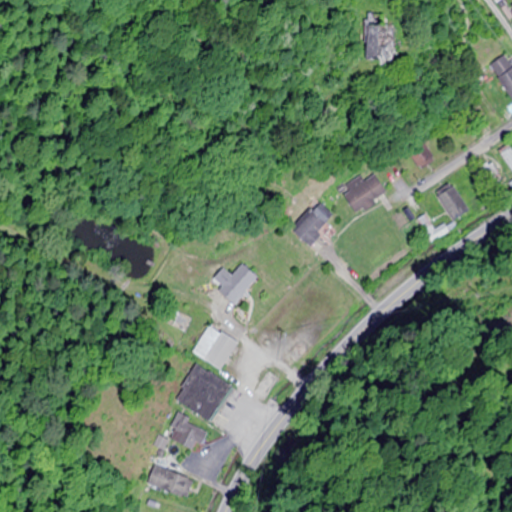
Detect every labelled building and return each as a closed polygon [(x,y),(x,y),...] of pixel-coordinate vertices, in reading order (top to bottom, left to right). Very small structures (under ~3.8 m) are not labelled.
[(375,66),(375,18),(362,18),(362,25),(352,25),(352,66),(375,66)] [(511,104),(511,61),(507,54),(487,68),(511,104)] [(406,152),(418,173),(434,162),(422,142),(406,152)] [(511,148),(510,146),(501,153),(511,169),(511,148)] [(351,176),(343,207),(372,215),(381,184),(351,176)] [(435,196),(454,223),(470,212),(450,185),(435,196)] [(306,246),(318,233),(322,238),(331,229),(325,223),(331,216),(316,202),(289,230),(306,246)] [(450,233),(445,225),(436,231),(424,214),(417,219),(433,245),(450,233)] [(207,285),(232,306),(255,278),(239,265),(229,278),(219,270),(207,285)] [(220,371),(235,343),(208,328),(193,356),(220,371)] [(210,422),(228,387),(193,369),(175,404),(210,422)] [(185,499),(192,480),(156,468),(150,487),(185,499)]
